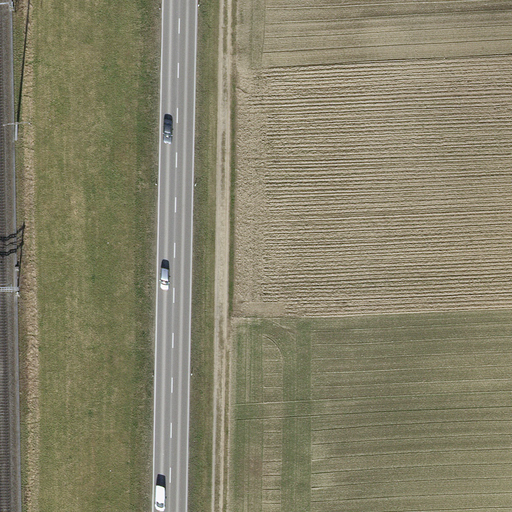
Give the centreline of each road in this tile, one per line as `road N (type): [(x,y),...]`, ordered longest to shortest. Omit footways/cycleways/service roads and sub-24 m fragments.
road 1 (primary): [(172,511),(182,0)]
road 2 (track): [(226,0),(216,511)]
